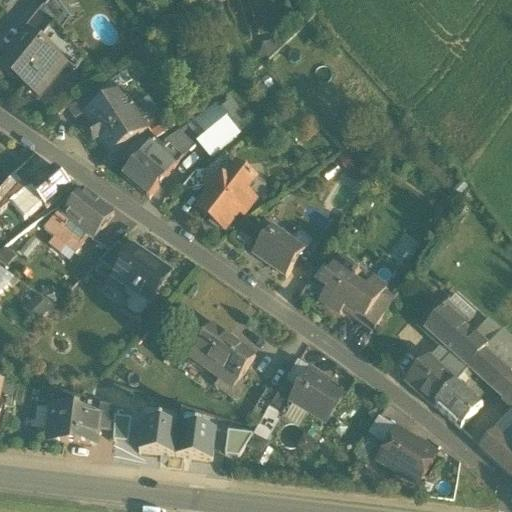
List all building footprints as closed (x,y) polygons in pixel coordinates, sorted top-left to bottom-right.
[(0,0),(0,3),(5,9),(14,0),(0,0)] [(47,14),(54,23),(62,33),(71,21),(55,1),(54,0),(52,0),(45,10),(47,14)] [(70,0),(56,0),(55,1),(71,21),(81,15),(70,0)] [(47,14),(31,34),(40,41),(54,23),(47,14)] [(73,48),(62,33),(54,23),(40,41),(63,60),(73,48)] [(48,88),(66,66),(68,64),(63,60),(40,41),(31,34),(2,69),(27,90),(37,79),(48,88)] [(73,48),(63,60),(68,64),(66,66),(76,74),(87,59),(73,48)] [(126,75),(98,93),(105,103),(122,92),(132,86),(126,75)] [(48,88),(37,79),(27,90),(39,100),(48,88)] [(84,118),(109,158),(148,133),(142,124),(156,116),(147,103),(134,111),(122,92),(105,103),(83,117),(84,118)] [(68,113),(75,124),(84,118),(83,117),(105,103),(98,93),(68,113)] [(251,129),(230,100),(217,109),(238,138),(251,129)] [(238,138),(217,109),(187,130),(199,147),(210,162),(238,138)] [(187,130),(161,148),(183,161),(199,147),(187,130)] [(155,142),(150,148),(175,171),(183,161),(161,148),(155,142)] [(149,202),(175,171),(150,148),(123,180),(149,202)] [(227,156),(207,174),(209,186),(227,183),(229,180),(227,156)] [(54,170),(28,191),(43,209),(47,214),(73,192),(54,170)] [(198,214),(222,232),(236,212),(242,216),(253,202),(244,195),(253,182),(237,170),(229,180),(227,183),(209,186),(204,187),(205,192),(207,203),(198,214)] [(183,191),(187,195),(205,192),(204,187),(209,186),(207,174),(196,175),(183,191)] [(14,179),(0,194),(0,215),(1,216),(11,208),(28,191),(14,179)] [(43,209),(28,191),(11,208),(24,225),(43,209)] [(84,195),(64,219),(60,216),(45,233),(56,242),(50,249),(61,257),(66,250),(76,257),(89,240),(94,244),(114,218),(84,195)] [(253,257),(287,279),(305,252),(270,230),(253,257)] [(41,248),(31,239),(18,256),(29,264),(41,248)] [(101,265),(117,276),(131,256),(119,247),(101,265)] [(129,315),(136,320),(143,318),(154,302),(172,276),(135,250),(131,256),(117,276),(114,281),(128,291),(127,293),(134,298),(128,308),(129,315)] [(0,263),(7,271),(17,261),(7,251),(0,257),(0,263)] [(358,329),(360,330),(384,294),(387,290),(372,281),(367,288),(357,282),(362,276),(339,261),(321,288),(328,293),(321,304),(342,318),(346,311),(363,322),(358,329)] [(0,313),(1,312),(0,311),(0,303),(21,286),(0,271),(0,313)] [(360,330),(370,337),(393,301),(384,294),(360,330)] [(36,327),(51,312),(37,298),(22,313),(36,327)] [(456,298),(445,311),(465,329),(477,316),(456,298)] [(419,326),(425,332),(445,311),(438,305),(419,326)] [(451,355),(457,360),(476,339),(474,337),(465,329),(445,311),(425,332),(443,347),(451,355)] [(488,350),(502,335),(503,334),(488,320),(474,337),(476,339),(488,350)] [(225,377),(238,387),(256,361),(213,330),(190,362),(220,384),(225,377)] [(511,343),(502,335),(488,350),(485,354),(511,377),(511,343)] [(488,350),(476,339),(457,360),(469,371),(485,354),(488,350)] [(443,347),(430,361),(439,369),(451,355),(443,347)] [(469,371),(511,410),(511,377),(485,354),(469,371)] [(456,385),(469,371),(457,360),(451,355),(439,369),(444,374),(456,385)] [(435,409),(456,385),(444,374),(439,369),(430,361),(408,385),(435,409)] [(296,368),(286,384),(269,412),(281,419),(282,420),(290,406),(290,405),(298,392),(308,375),(296,368)] [(310,418),(324,426),(341,399),(327,390),(329,388),(308,375),(298,392),(290,405),(290,406),(310,418)] [(225,377),(220,384),(215,391),(236,406),(246,392),(238,387),(225,377)] [(482,409),(456,385),(435,409),(461,432),(482,409)] [(5,411),(13,412),(15,407),(18,390),(11,388),(5,411)] [(18,390),(15,407),(23,409),(27,392),(18,390)] [(282,420),(281,419),(278,424),(280,425),(285,428),(293,425),(302,431),(310,418),(290,406),(282,420)] [(99,433),(115,436),(116,420),(116,412),(101,408),(99,419),(100,419),(99,433)] [(35,432),(48,434),(51,412),(37,410),(35,432)] [(68,445),(97,449),(99,433),(100,419),(99,419),(72,415),(72,413),(51,410),(51,412),(48,434),(47,445),(68,448),(68,445)] [(281,419),(269,412),(254,438),(267,446),(280,425),(278,424),(281,419)] [(511,450),(511,417),(496,436),(511,450)] [(130,422),(116,420),(115,436),(114,445),(128,446),(130,422)] [(389,451),(398,435),(399,433),(379,421),(368,438),(389,451)] [(143,424),(139,456),(176,460),(180,428),(162,426),(163,425),(160,424),(160,426),(143,424)] [(472,443),(481,451),(496,436),(486,427),(472,443)] [(197,431),(180,428),(176,460),(212,465),(216,433),(199,431),(199,429),(197,429),(197,431)] [(246,450),(254,438),(229,435),(226,459),(239,460),(246,450)] [(379,465),(409,484),(410,484),(421,481),(436,458),(398,435),(389,451),(383,452),(380,457),(381,463),(379,465)] [(511,450),(496,436),(481,451),(511,478),(511,450)] [(267,446),(254,438),(246,450),(260,458),(267,446)]
